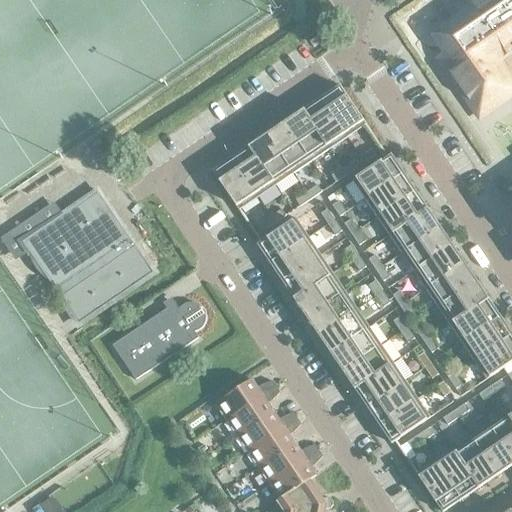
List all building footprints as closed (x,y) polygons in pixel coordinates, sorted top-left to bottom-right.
[(511,0),(470,0),(457,9),(465,20),(441,36),(450,49),(439,57),(479,115),(511,92),(511,81),(497,60),(511,49),(511,0)] [(309,41),(313,48),(319,44),(315,37),(309,41)] [(347,137),(366,125),(340,86),(321,99),(347,137)] [(303,111),(329,149),(347,137),(321,99),(303,111)] [(311,162),(329,149),(303,111),(285,123),(311,162)] [(285,123),(267,135),(293,174),(311,162),(285,123)] [(275,186),(293,174),(267,135),(250,147),(275,186)] [(250,147),(232,159),(257,198),(275,186),(250,147)] [(376,156),(371,149),(360,157),(365,163),(376,156)] [(365,200),(404,174),(391,155),(353,181),(365,200)] [(239,210),(257,198),(232,159),(213,172),(239,210)] [(358,168),(353,161),(342,169),(347,175),(358,168)] [(336,183),(347,175),(342,169),(331,176),(336,183)] [(377,218),(416,192),(404,174),(365,200),(377,218)] [(322,192),(317,186),(306,193),(311,200),(322,192)] [(97,191),(22,243),(28,252),(30,256),(31,261),(33,265),(38,272),(41,275),(45,279),(49,281),(78,324),(163,267),(145,240),(135,246),(97,191)] [(389,236),(428,210),(416,192),(377,218),(389,236)] [(300,207),(311,200),(306,193),(296,200),(300,207)] [(339,217),(346,213),(339,202),(332,206),(339,217)] [(286,216),(282,210),(271,217),(275,224),(286,216)] [(321,214),(328,225),(335,221),(327,210),(321,214)] [(401,253),(440,227),(428,210),(389,236),(401,253)] [(264,231),(275,224),(271,217),(260,224),(264,231)] [(258,245),(270,264),(309,238),(296,219),(258,245)] [(344,224),(352,235),(358,231),(351,220),(344,224)] [(335,236),(342,231),(335,221),(328,225),(335,236)] [(414,271),(452,245),(440,227),(401,253),(414,271)] [(366,241),(358,231),(352,235),(359,246),(366,241)] [(270,264),(282,282),(321,256),(309,238),(270,264)] [(345,250),(352,261),(359,256),(351,245),(345,250)] [(426,289),(464,263),(452,245),(414,271),(426,289)] [(282,282),(294,300),(333,274),(321,256),(282,282)] [(359,272),(366,267),(359,256),(352,261),(359,272)] [(368,260),(376,271),(382,266),(375,256),(368,260)] [(438,307),(476,281),(464,263),(426,289),(438,307)] [(390,277),(382,266),(376,271),(383,282),(390,277)] [(294,300),(306,318),(345,292),(333,274),(294,300)] [(369,286),(376,297),(383,292),(375,281),(369,286)] [(450,325),(488,299),(476,281),(438,307),(450,325)] [(393,296),(400,307),(406,302),(399,291),(393,296)] [(318,336),(357,310),(345,292),(306,318),(318,336)] [(384,307),(390,303),(383,292),(376,297),(384,307)] [(462,343),(500,317),(488,299),(450,325),(462,343)] [(414,313),(406,302),(400,307),(407,318),(414,313)] [(175,303),(112,346),(136,381),(199,338),(195,332),(201,329),(205,324),(206,318),(205,312),(203,313),(201,309),(202,308),(197,304),(191,303),(184,305),(179,309),(175,303)] [(318,336),(330,353),(369,327),(357,310),(318,336)] [(393,322),(400,333),(407,328),(400,317),(393,322)] [(474,361),(511,335),(511,334),(500,317),(462,343),(474,361)] [(330,353),(343,371),(381,345),(369,327),(330,353)] [(417,332),(424,343),(431,338),(423,327),(417,332)] [(408,343),(414,339),(407,328),(400,333),(408,343)] [(486,380),(511,362),(511,335),(474,361),(486,380)] [(438,349),(431,338),(424,343),(431,353),(438,349)] [(343,371),(355,389),(393,363),(381,345),(343,371)] [(417,357),(425,368),(431,364),(424,353),(417,357)] [(367,407),(405,381),(393,363),(355,389),(367,407)] [(441,367),(448,378),(455,374),(448,363),(441,367)] [(432,379),(439,375),(431,364),(425,368),(432,379)] [(462,385),(455,374),(448,378),(456,389),(462,385)] [(276,387),(272,382),(261,386),(257,389),(251,380),(216,404),(227,421),(276,387)] [(500,380),(490,387),(494,394),(505,387),(500,380)] [(367,407),(379,425),(417,399),(405,381),(367,407)] [(444,397),(451,393),(443,382),(437,386),(444,397)] [(280,393),(276,387),(227,421),(238,436),(273,412),(268,404),(272,401),(280,393)] [(483,401),(494,394),(490,387),(479,395),(483,401)] [(391,444),(430,418),(417,399),(379,425),(391,444)] [(465,404),(454,411),(458,418),(469,411),(465,404)] [(447,425),(458,418),(454,411),(443,419),(447,425)] [(273,412),(238,436),(248,452),(297,419),(293,413),(283,417),(279,420),(273,412)] [(511,420),(507,413),(489,425),(511,459),(511,420)] [(301,425),(297,419),(248,452),(259,468),(295,444),(289,436),(294,433),(301,425)] [(471,437),(497,476),(511,465),(511,459),(489,425),(471,437)] [(429,428),(418,436),(422,442),(433,435),(429,428)] [(412,450),(422,442),(418,436),(407,443),(412,450)] [(453,449),(479,488),(497,476),(471,437),(453,449)] [(300,452),(295,444),(259,468),(270,484),(319,451),(315,445),(304,449),(300,452)] [(435,461),(461,500),(479,488),(453,449),(435,461)] [(319,451),(270,484),(280,499),(310,481),(316,476),(311,468),(315,465),(323,457),(319,451)] [(435,461),(417,474),(442,511),(443,511),(461,500),(435,461)] [(310,481),(280,499),(277,501),(284,511),(316,511),(313,496),(318,493),(310,481)]
